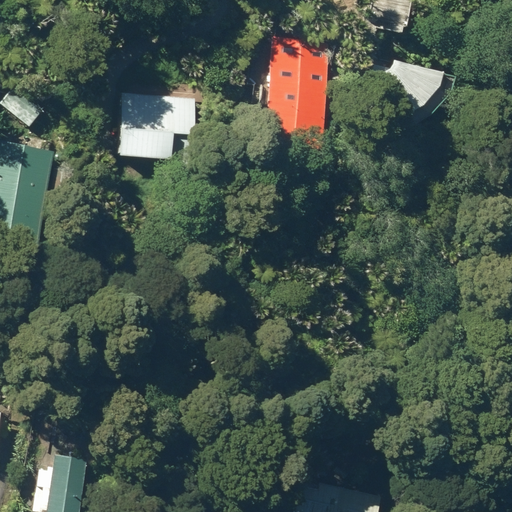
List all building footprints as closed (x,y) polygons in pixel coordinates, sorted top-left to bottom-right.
[(363,0),(356,25),(393,36),(404,0),(363,0)] [(252,147),(309,155),(325,45),(267,37),(252,147)] [(382,66),(367,62),(363,75),(362,75),(350,118),(358,121),(388,121),(411,110),(425,91),(429,76),(383,64),(382,66)] [(112,159),(162,163),(165,137),(188,139),(191,100),(117,95),(112,159)] [(0,250),(26,256),(49,153),(0,142),(0,250)] [(38,511),(71,511),(79,467),(48,462),(38,511)] [(369,511),(373,500),(313,485),(311,493),(294,488),(288,511),(369,511)]
